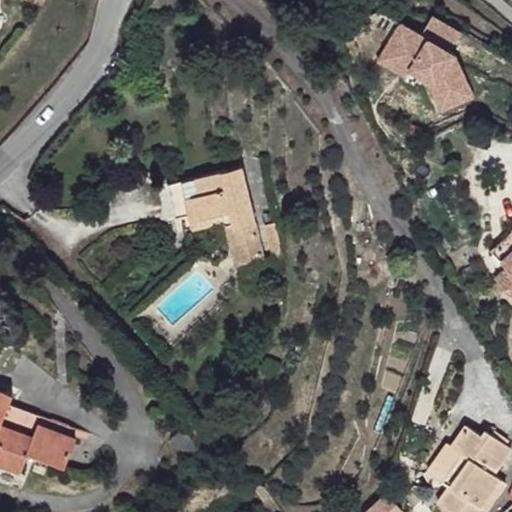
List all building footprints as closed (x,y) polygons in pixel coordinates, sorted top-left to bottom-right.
[(469,32),(441,14),(429,32),(409,19),(393,44),(413,57),(417,68),(433,78),(446,110),(479,97),(462,54),(457,50),(469,32)] [(413,57),(393,44),(385,57),(413,75),(417,68),(413,57)] [(164,176),(175,227),(198,223),(196,213),(223,207),(228,239),(253,233),(240,160),(164,176)] [(196,213),(198,223),(207,220),(214,227),(222,261),(258,254),(253,233),(228,239),(223,207),(196,213)] [(511,232),(493,249),(511,270),(511,271),(511,232)] [(511,271),(511,270),(501,278),(511,290),(511,271)] [(0,469),(21,476),(27,459),(66,473),(80,431),(9,406),(13,397),(0,392),(0,469)] [(426,480),(458,499),(484,470),(481,468),(491,453),(481,446),(500,421),(473,404),(470,409),(453,399),(438,421),(447,427),(429,457),(438,461),(426,480)] [(414,446),(429,457),(447,427),(438,421),(433,418),(414,446)] [(481,468),(484,470),(490,464),(495,456),(491,453),(481,468)] [(484,470),(458,499),(464,503),(485,472),(484,470)] [(376,472),(349,501),(360,511),(365,511),(391,486),(376,472)]
